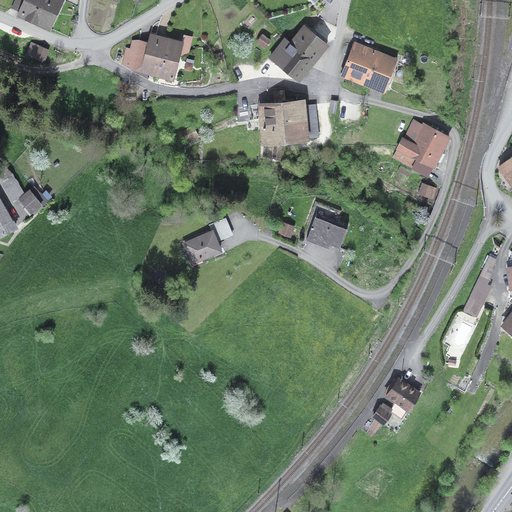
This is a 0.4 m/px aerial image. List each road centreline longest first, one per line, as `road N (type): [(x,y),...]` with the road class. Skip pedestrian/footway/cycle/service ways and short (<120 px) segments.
road 1 (residential): [(327,89),(451,129),(456,142),(445,185),(412,258),(388,288),(367,294),(279,243),(236,231)]
road 2 (residential): [(88,48),(172,94),(270,83),(327,89)]
road 3 (residential): [(501,210),(405,374)]
